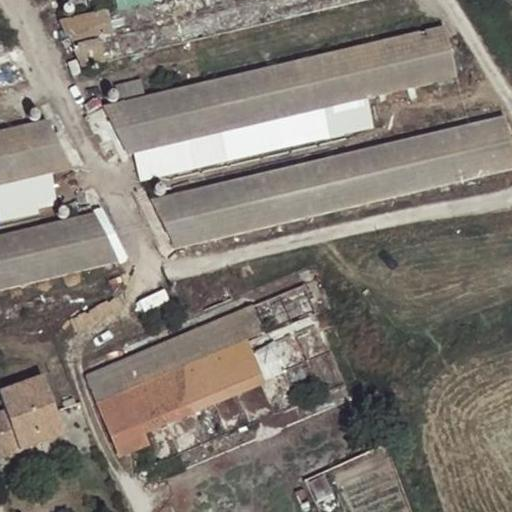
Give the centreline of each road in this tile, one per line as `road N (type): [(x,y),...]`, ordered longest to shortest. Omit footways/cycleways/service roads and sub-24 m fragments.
road 1 (track): [(11,0),(157,273),(511,194)]
road 2 (residential): [(74,364),(141,511)]
road 3 (track): [(74,364),(88,326),(157,273)]
